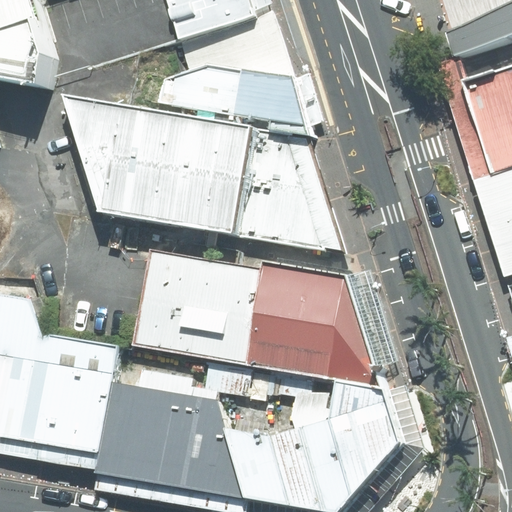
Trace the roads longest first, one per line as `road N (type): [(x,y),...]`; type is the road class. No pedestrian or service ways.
road 1 (secondary): [(444,511),(458,460),(450,402),(322,0)]
road 2 (secondary): [(370,0),(511,459)]
